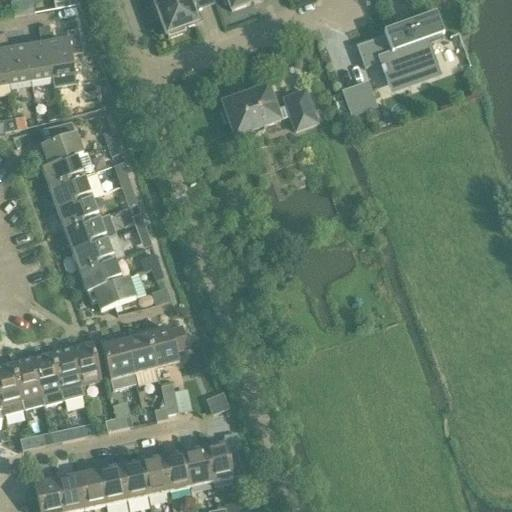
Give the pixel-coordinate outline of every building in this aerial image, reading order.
[(55,12),(77,8),(75,0),(54,0),(52,0),(55,12)] [(151,7),(156,21),(160,20),(168,41),(185,35),(184,31),(197,26),(187,0),(152,0),(155,5),(151,7)] [(221,0),(225,8),(228,6),(231,14),(250,7),(249,4),(260,0),(221,0)] [(399,0),(405,15),(429,7),(427,0),(399,0)] [(381,71),(379,72),(382,78),(384,78),(387,87),(436,69),(428,49),(442,44),(434,20),(404,30),(405,32),(356,50),(364,72),(380,66),(381,71)] [(40,39),(50,38),(48,29),(38,31),(40,39)] [(51,44),(50,38),(40,39),(41,47),(46,46),(52,83),(54,91),(76,88),(71,58),(82,56),(78,33),(66,35),(67,42),(51,44)] [(0,53),(3,53),(9,90),(31,87),(24,50),(9,52),(7,45),(0,46),(0,53)] [(24,50),(31,87),(52,83),(46,46),(41,47),(24,50)] [(0,91),(9,90),(3,53),(0,53),(0,91)] [(375,111),(367,86),(342,95),(351,120),(375,111)] [(295,135),(316,128),(305,95),(283,103),(286,109),(275,113),(267,91),(222,107),(224,113),(219,115),(224,127),(229,125),(234,141),(249,136),(250,137),(254,139),(263,136),(265,132),(265,130),(279,125),(279,124),(289,120),(295,135)] [(4,136),(16,134),(14,121),(2,124),(4,136)] [(43,157),(40,157),(45,171),(48,170),(48,171),(76,161),(83,159),(71,127),(40,134),(45,148),(40,150),(43,157)] [(108,150),(115,147),(111,135),(104,138),(108,150)] [(115,147),(108,150),(112,161),(119,158),(115,147)] [(84,182),(76,161),(48,171),(48,170),(45,171),(41,173),(49,195),(84,182)] [(123,191),(129,189),(125,177),(118,179),(123,191)] [(57,215),(91,203),(84,182),(49,195),(57,215)] [(129,189),(123,191),(126,202),(133,199),(129,189)] [(64,236),(99,224),(91,203),(57,215),(64,236)] [(138,233),(145,231),(140,218),(133,221),(138,233)] [(72,257),(107,245),(106,243),(99,224),(64,236),(72,257)] [(145,231),(138,233),(141,243),(148,241),(145,231)] [(106,243),(107,245),(72,257),(79,278),(114,265),(114,264),(123,260),(115,240),(106,243)] [(152,274),(159,271),(155,260),(148,262),(152,274)] [(121,285),(121,284),(114,265),(79,278),(86,298),(93,295),(121,285)] [(159,271),(152,274),(155,285),(163,282),(159,271)] [(121,284),(121,285),(93,295),(101,316),(145,300),(138,278),(121,284)] [(144,334),(155,372),(178,366),(175,355),(187,352),(182,330),(170,333),(169,332),(155,336),(153,332),(144,334)] [(155,372),(144,334),(136,336),(137,341),(123,345),(132,378),(136,377),(155,372)] [(110,343),(100,345),(112,394),(139,387),(136,377),(132,378),(123,345),(111,348),(110,343)] [(70,353),(80,390),(102,384),(92,347),(70,353)] [(80,390),(70,353),(50,358),(60,395),(80,390)] [(60,395),(50,358),(30,363),(40,400),(60,395)] [(42,410),(40,400),(30,363),(11,368),(23,415),(42,410)] [(11,368),(0,371),(0,408),(1,411),(1,413),(3,420),(23,415),(11,368)] [(167,420),(191,415),(186,393),(174,395),(172,388),(160,390),(164,412),(165,412),(167,420)] [(165,412),(164,412),(154,414),(156,426),(167,423),(167,420),(165,412)] [(115,423),(117,434),(129,432),(127,420),(115,423)] [(117,434),(115,423),(104,425),(106,437),(117,434)] [(70,432),(73,444),(84,441),(81,430),(70,432)] [(73,444),(70,432),(59,435),(61,446),(73,444)] [(30,441),(33,452),(44,450),(41,439),(30,441)] [(33,452),(30,441),(20,443),(22,455),(33,452)] [(235,455),(227,457),(224,444),(214,447),(211,451),(203,453),(210,487),(232,482),(232,481),(244,478),(235,455)] [(210,487),(203,453),(195,455),(189,452),(181,453),(189,491),(210,487)] [(189,491),(181,453),(172,456),(169,460),(161,462),(168,496),(189,491)] [(168,496),(161,462),(153,464),(147,461),(139,463),(147,500),(168,496)] [(147,500),(139,463),(131,464),(128,469),(119,471),(123,492),(126,505),(147,500)] [(123,492),(119,471),(111,473),(106,470),(97,472),(105,509),(126,505),(123,492)] [(93,511),(105,509),(97,472),(88,473),(86,478),(77,480),(83,511),(93,511)] [(83,511),(77,480),(69,482),(64,479),(55,481),(61,511),(83,511)] [(61,511),(55,481),(45,483),(43,487),(34,489),(38,511),(61,511)]
